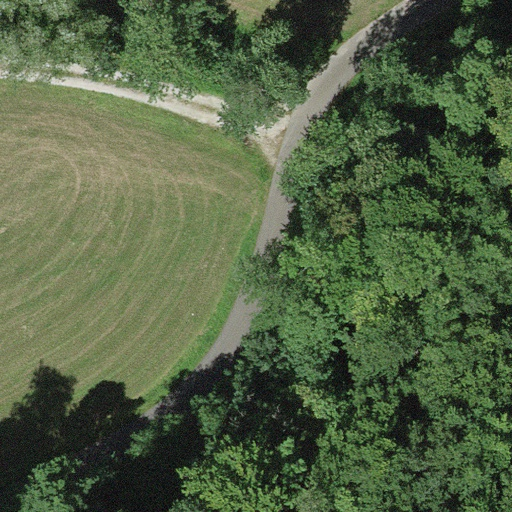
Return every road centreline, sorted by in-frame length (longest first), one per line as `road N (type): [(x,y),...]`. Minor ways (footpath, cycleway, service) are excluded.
road 1 (track): [(422,0),(351,47),(285,134),(233,361),(128,451),(0,511)]
road 2 (track): [(0,66),(41,68),(285,134)]
